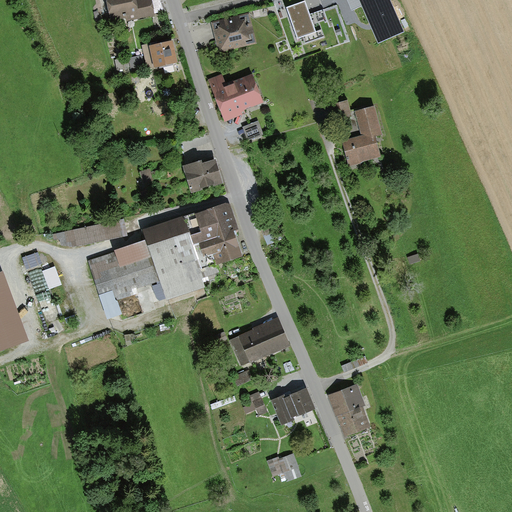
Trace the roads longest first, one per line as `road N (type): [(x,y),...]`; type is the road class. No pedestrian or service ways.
road 1 (residential): [(173,0),(238,194),(367,511)]
road 2 (track): [(316,388),(377,361),(392,339),(316,107)]
